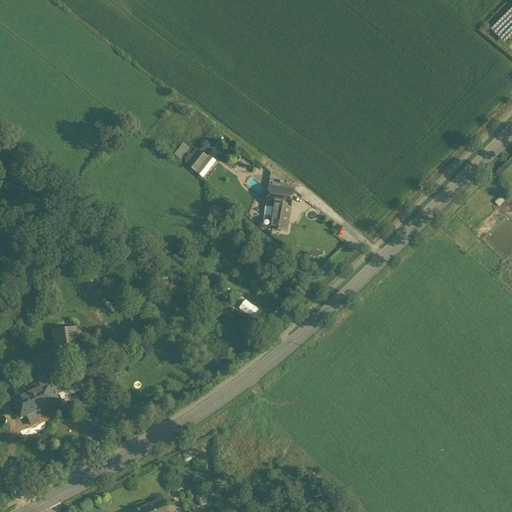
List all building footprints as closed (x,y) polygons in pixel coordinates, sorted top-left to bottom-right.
[(511,8),(491,30),(504,43),(511,35),(511,8)] [(184,144),(179,150),(184,154),(189,148),(184,144)] [(188,166),(199,152),(196,150),(185,164),(188,166)] [(207,158),(199,152),(188,166),(196,172),(207,158)] [(208,156),(207,158),(196,172),(203,178),(216,162),(208,156)] [(280,180),(272,173),(271,174),(272,174),(270,186),(279,188),(280,180)] [(293,190),(280,180),(279,188),(293,190)] [(279,188),(270,186),(267,204),(274,206),(275,204),(290,207),(293,190),(279,188)] [(265,216),(272,218),(274,206),(267,204),(265,216)] [(290,207),(275,204),(274,206),(272,218),(270,229),(286,232),(290,207)] [(265,216),(264,216),(262,227),(270,229),(272,218),(265,216)] [(15,264),(1,255),(0,257),(0,270),(7,275),(15,264)] [(253,318),(259,309),(246,299),(239,309),(253,318)] [(74,327),(53,331),(56,350),(77,347),(74,327)] [(49,358),(30,367),(36,379),(39,384),(30,389),(31,392),(32,391),(40,408),(47,405),(48,405),(60,400),(58,394),(77,385),(71,373),(59,379),(49,358)] [(100,360),(71,373),(77,385),(106,372),(100,360)] [(109,378),(106,372),(77,385),(58,394),(60,400),(109,378)] [(36,379),(24,384),(30,389),(39,384),(36,379)] [(31,392),(13,401),(22,419),(27,416),(35,412),(41,409),(40,408),(32,391),(31,392)] [(35,412),(27,416),(32,426),(40,422),(35,412)] [(166,511),(162,501),(134,511),(166,511)]
